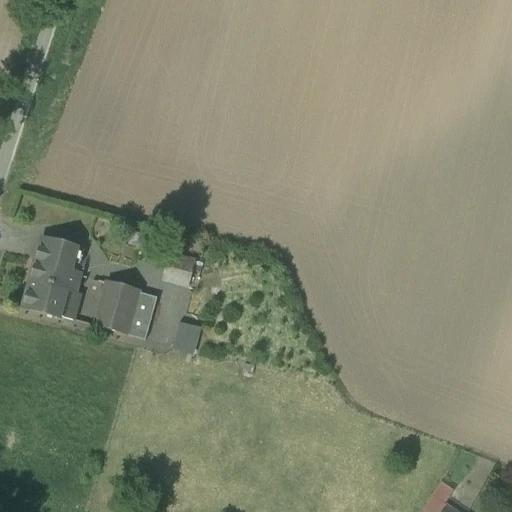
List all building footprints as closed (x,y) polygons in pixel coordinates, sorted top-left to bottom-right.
[(76,250),(41,241),(23,309),(57,319),(65,292),(73,294),(78,276),(57,270),(60,260),(72,264),(76,250)] [(194,263),(172,258),(166,281),(188,287),(194,263)] [(138,292),(107,284),(94,328),(125,337),(137,294),(138,292)] [(156,300),(137,294),(125,337),(145,342),(156,300)] [(176,350),(198,356),(206,328),(183,322),(176,350)]
